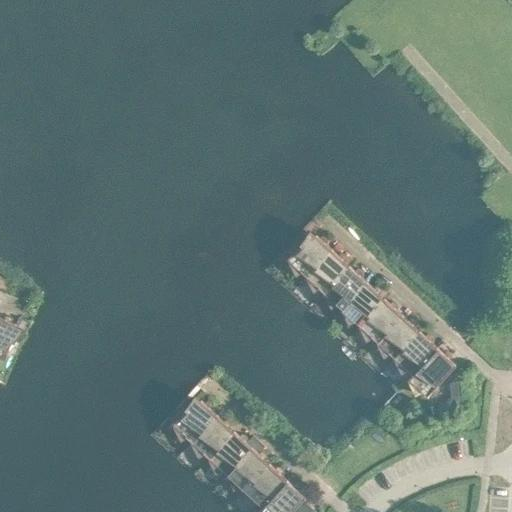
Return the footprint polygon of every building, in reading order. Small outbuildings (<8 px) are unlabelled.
[(284,248),(302,264),(327,238),(320,232),(322,229),(323,231),(323,229),(322,228),(321,227),(320,225),(319,225),(316,224),(312,229),(308,225),(307,224),(306,224),(305,224),(304,224),(303,225),(284,248)] [(302,264),(320,281),(342,257),(337,252),(341,247),(342,247),(341,246),(340,244),(339,243),(338,242),(336,241),(334,241),(335,241),(333,244),(327,238),(302,264)] [(320,281),(337,297),(362,270),(356,264),(358,262),(358,264),(358,262),(357,261),(356,259),(355,258),(354,257),(352,257),(347,261),(342,257),(320,281)] [(337,297),(355,313),(377,289),(372,284),(376,280),(377,280),(376,278),(375,277),(374,276),(373,275),(371,274),(369,274),(371,274),(369,276),(362,270),(337,297)] [(355,313),(372,330),(397,303),(391,297),(393,295),(393,296),(394,296),(393,295),(392,293),(391,292),(390,291),(389,290),(387,289),(387,290),(382,294),(377,289),(355,313)] [(0,343),(12,320),(12,319),(12,318),(12,317),(11,316),(10,315),(5,313),(7,307),(8,307),(6,305),(5,304),(3,304),(1,303),(0,303),(0,343)] [(372,330),(390,346),(412,322),(407,317),(411,313),(412,312),(411,311),(410,309),(409,308),(408,307),(406,307),(404,306),(404,307),(406,307),(404,309),(397,303),(372,330)] [(390,346),(407,362),(408,362),(432,336),(426,330),(428,328),(428,329),(429,329),(428,327),(428,326),(427,325),(425,323),(424,323),(422,322),(418,327),(412,322),(390,346)] [(408,362),(407,362),(402,367),(410,382),(416,378),(422,383),(448,355),(442,350),(447,345),(446,344),(445,342),(444,341),(443,340),(441,339),(439,339),(441,340),(439,342),(432,336),(408,362)] [(444,371),(446,390),(456,389),(454,370),(444,371)] [(169,413),(187,429),(212,403),(205,397),(207,394),(208,396),(208,394),(207,393),(206,391),(205,390),(203,389),(201,389),(197,394),(193,390),(192,389),(191,389),(189,389),(188,389),(187,390),(169,413)] [(187,429),(204,446),(227,421),(222,417),(226,412),(226,410),(225,409),(224,408),(222,407),(221,406),(219,406),(220,406),(218,409),(212,403),(187,429)] [(204,446),(222,462),(247,435),(240,429),(242,427),(243,428),(243,429),(243,427),(242,425),(241,424),(240,423),(239,422),(236,421),(236,422),(232,426),(227,421),(204,446)] [(222,462),(240,478),(262,454),(257,449),(261,445),(261,443),(260,442),(259,440),(257,439),(256,439),(254,438),(254,439),(255,439),(253,441),(247,435),(222,462)] [(240,478),(257,494),(257,495),(282,468),(276,462),(278,460),(278,461),(278,460),(277,458),(276,457),(275,456),(274,455),(272,454),(267,459),(262,454),(240,478)] [(257,495),(257,494),(252,500),(258,511),(262,511),(266,510),(267,511),(274,511),(298,487),(292,482),(296,477),(297,477),(296,476),(295,474),(294,473),(293,472),(291,471),(289,471),(290,472),(288,474),(282,468),(257,495)]
